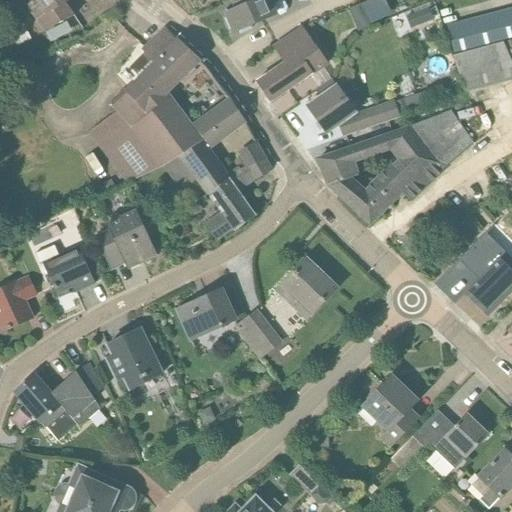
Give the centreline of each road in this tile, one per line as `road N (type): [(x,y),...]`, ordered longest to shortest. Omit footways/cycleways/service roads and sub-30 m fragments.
road 1 (residential): [(291,182),(245,236),(82,321),(0,384)]
road 2 (residential): [(408,300),(296,416),(184,511)]
road 3 (tertiary): [(291,182),(256,113),(214,58),(146,0)]
road 4 (tertiary): [(408,300),(511,397)]
